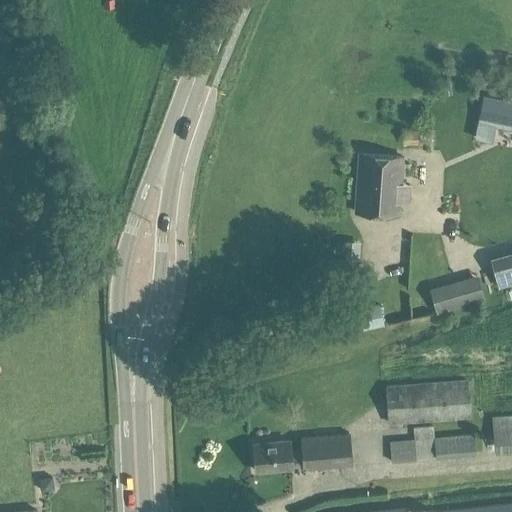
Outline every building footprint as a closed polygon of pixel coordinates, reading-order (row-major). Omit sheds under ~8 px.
[(511,102),(484,97),(475,138),(491,141),(495,125),(511,128),(511,102)] [(418,132),(403,132),(403,144),(418,144),(418,132)] [(398,214),(403,158),(361,155),(356,210),(398,214)] [(511,253),(491,259),(499,287),(511,282),(511,253)] [(457,308),(450,282),(429,288),(437,313),(457,308)] [(387,424),(402,423),(472,418),(468,379),(385,384),(387,424)] [(511,414),(492,416),(495,454),(511,452),(511,414)] [(303,455),(289,456),(288,443),(252,446),(254,472),(290,470),(290,466),(303,465),(304,471),(352,466),(350,432),(302,436),(303,455)] [(434,437),(436,455),(436,459),(476,456),(474,433),(434,437)] [(416,460),(413,438),(390,440),(392,462),(416,460)] [(54,490),(53,476),(39,478),(41,492),(54,490)] [(436,511),(511,511),(511,501),(437,510),(436,511)]
